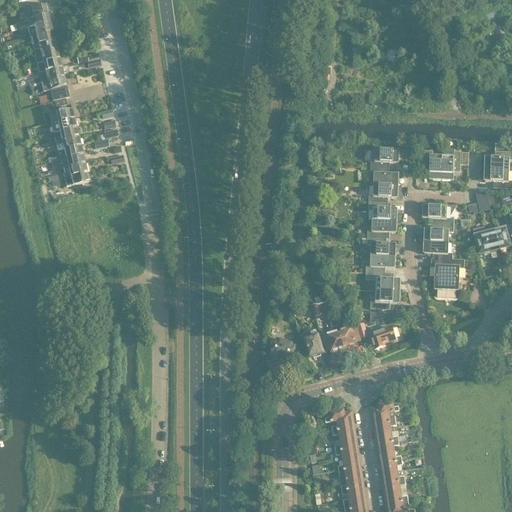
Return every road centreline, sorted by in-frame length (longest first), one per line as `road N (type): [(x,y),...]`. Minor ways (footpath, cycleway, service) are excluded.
road 1 (primary): [(161,0),(192,270),(196,511)]
road 2 (primary): [(226,511),(228,276),(257,0)]
road 3 (unclassified): [(157,278),(154,224),(106,0)]
road 4 (residential): [(431,363),(409,255),(410,200),(473,198),(474,165)]
road 5 (unclassified): [(149,511),(157,278)]
road 6 (unclassified): [(325,114),(511,119)]
road 7 (tertiary): [(281,511),(283,413),(298,398),(356,380)]
road 8 (residential): [(377,511),(356,380)]
